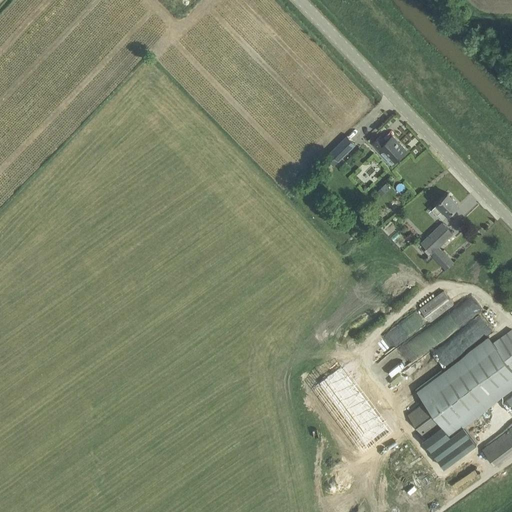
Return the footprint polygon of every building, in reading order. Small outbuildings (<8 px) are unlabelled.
[(381,135),(373,142),(381,152),(385,148),(396,160),(407,149),(393,134),(386,141),(381,135)] [(330,152),(335,158),(330,163),(334,166),(339,161),(356,144),(347,135),(330,152)] [(448,193),(438,202),(432,208),(438,214),(438,213),(444,219),(459,204),(448,193)] [(439,246),(453,233),(443,222),(422,242),(446,269),(454,261),(439,246)] [(430,321),(454,303),(444,290),(420,308),(430,321)] [(381,354),(424,328),(417,317),(375,343),(381,354)] [(426,401),(409,413),(426,437),(424,438),(445,467),(477,443),(464,426),(511,389),(511,328),(493,342),(488,337),(417,390),(426,401)] [(346,362),(316,385),(365,450),(395,427),(346,362)] [(511,426),(483,449),(494,463),(511,449),(511,426)]
